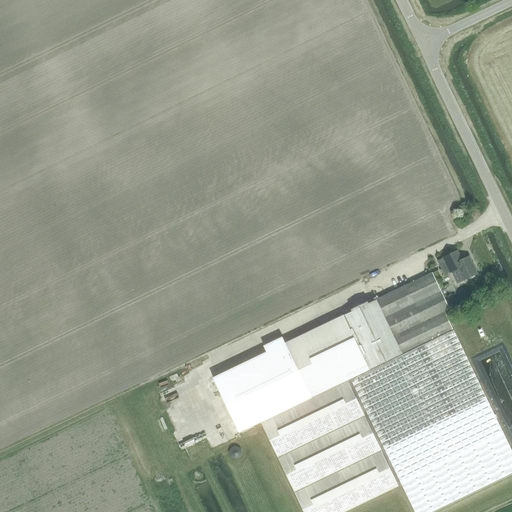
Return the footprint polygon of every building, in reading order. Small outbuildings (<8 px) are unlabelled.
[(469,256),(457,262),(453,253),(443,257),(443,258),(437,261),(444,275),(450,272),(458,269),(463,280),(477,274),(469,256)] [(405,286),(376,299),(402,354),(439,337),(453,330),(444,311),(450,309),(432,273),(405,286)] [(376,299),(344,315),(370,370),(402,354),(376,299)] [(269,351),(213,378),(240,433),(261,422),(304,511),(343,511),(402,484),(401,484),(351,381),(370,371),(370,370),(344,315),(343,315),(285,343),(284,340),(268,348),(269,351)] [(370,371),(351,381),(401,484),(402,484),(414,511),(434,511),(511,474),(511,451),(504,434),(487,400),(453,330),(439,337),(402,354),(370,370),(370,371)]
